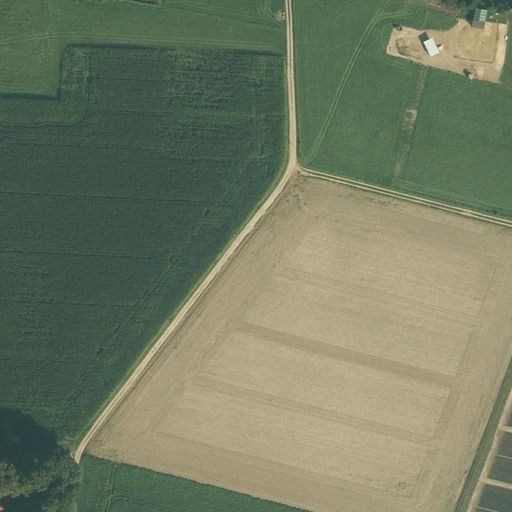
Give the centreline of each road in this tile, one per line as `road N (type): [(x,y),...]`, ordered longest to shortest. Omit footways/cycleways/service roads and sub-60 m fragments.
road 1 (track): [(288,0),(292,168),(78,454)]
road 2 (track): [(292,168),(511,226)]
road 3 (track): [(458,511),(511,363)]
